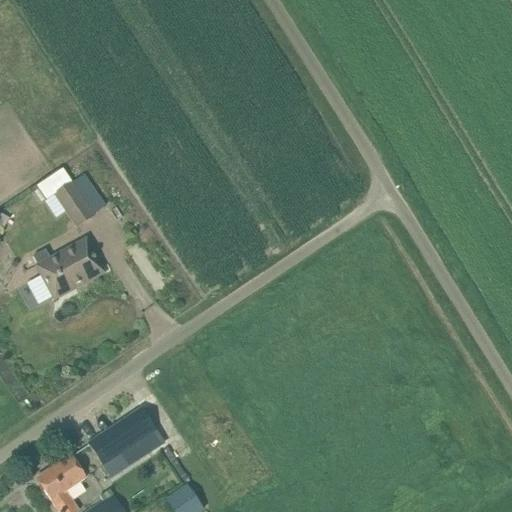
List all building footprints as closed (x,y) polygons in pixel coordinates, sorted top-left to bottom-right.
[(35,187),(36,189),(45,201),(52,196),(76,229),(93,217),(92,216),(106,207),(91,186),(78,195),(70,183),(69,184),(59,171),(35,187)] [(0,214),(0,225),(3,228),(9,219),(0,214)] [(76,289),(104,274),(85,239),(49,259),(45,250),(32,257),(37,266),(35,267),(54,301),(57,299),(55,295),(73,285),(76,289)] [(156,433),(151,426),(140,409),(87,445),(103,468),(117,458),(125,470),(149,454),(141,443),(156,433)] [(57,511),(78,511),(79,511),(66,493),(86,480),(70,456),(35,480),(50,502),(51,502),(57,511)] [(122,511),(112,496),(86,511),(122,511)]
